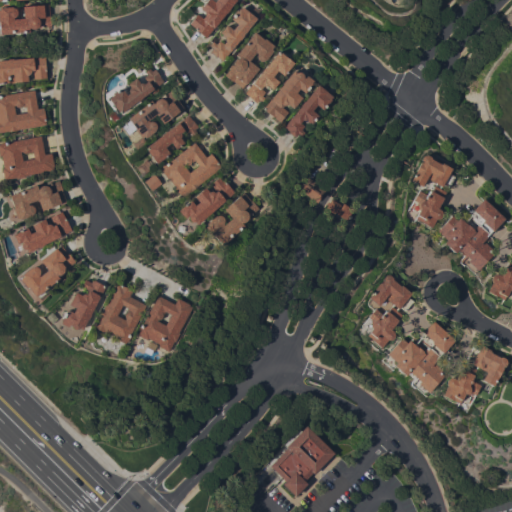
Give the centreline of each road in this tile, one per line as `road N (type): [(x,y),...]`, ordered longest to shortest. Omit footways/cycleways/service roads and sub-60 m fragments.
road 1 (residential): [(157,511),(265,398),(322,297),(337,247),(386,154),(500,0)]
road 2 (residential): [(470,0),(375,139),(329,188),(309,221),(282,320),(225,404)]
road 3 (residential): [(511,192),(295,0)]
road 4 (residential): [(104,219),(67,111),(77,0)]
road 5 (residential): [(245,135),(196,81),(153,10)]
road 6 (residential): [(225,404),(126,508)]
road 7 (primary): [(0,419),(93,511)]
